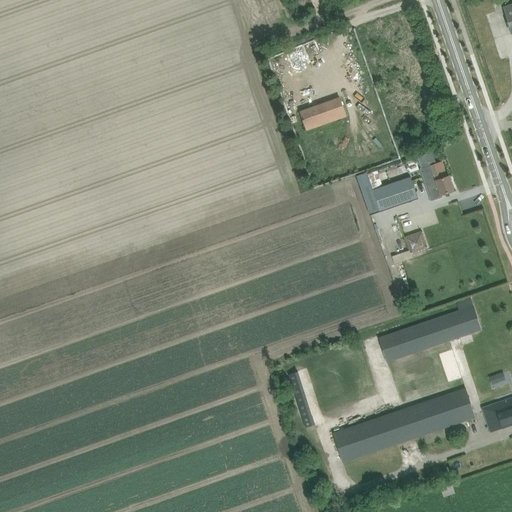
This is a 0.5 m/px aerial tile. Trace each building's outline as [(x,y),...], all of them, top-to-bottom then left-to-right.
[(340,98),(300,112),(307,130),(346,116),(340,98)] [(442,194),(454,190),(449,176),(442,178),(437,164),(424,168),(421,169),(426,184),(429,183),(434,199),(443,196),(442,194)] [(367,172),(356,176),(369,215),(418,199),(411,176),(373,190),(367,172)] [(422,232),(406,237),(411,253),(427,247),(422,232)] [(471,298),(456,303),(459,310),(378,337),(387,363),(482,330),(471,298)] [(399,397),(463,379),(454,349),(391,368),(399,397)] [(492,384),(499,382),(496,375),(490,377),(492,384)] [(475,417),(466,388),(333,433),(343,462),(475,417)] [(511,397),(481,408),(490,432),(511,424),(511,397)]
